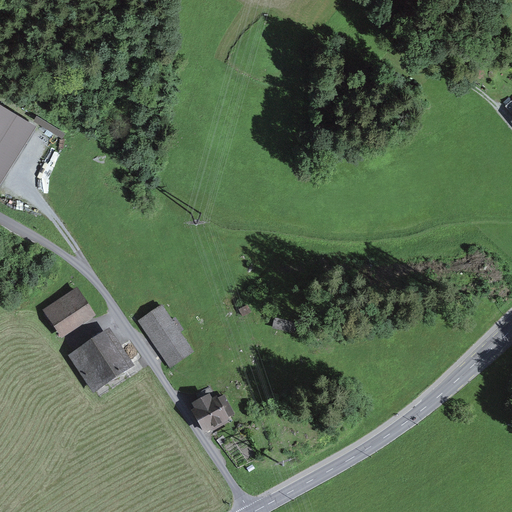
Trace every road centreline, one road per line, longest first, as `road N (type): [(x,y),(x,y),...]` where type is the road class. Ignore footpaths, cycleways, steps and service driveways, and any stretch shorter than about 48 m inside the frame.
road 1 (unclassified): [(250,511),(85,269),(0,218)]
road 2 (secondary): [(253,511),(386,436),(511,329)]
